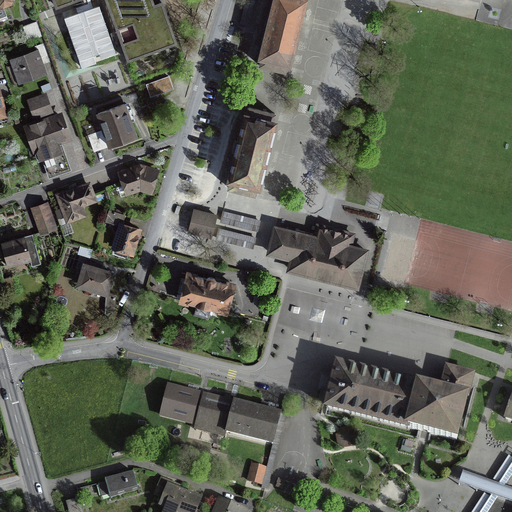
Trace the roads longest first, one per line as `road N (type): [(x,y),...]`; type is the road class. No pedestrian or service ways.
road 1 (residential): [(1,365),(122,346),(225,0)]
road 2 (residential): [(36,489),(133,462),(221,489)]
road 3 (secondary): [(1,365),(36,489)]
